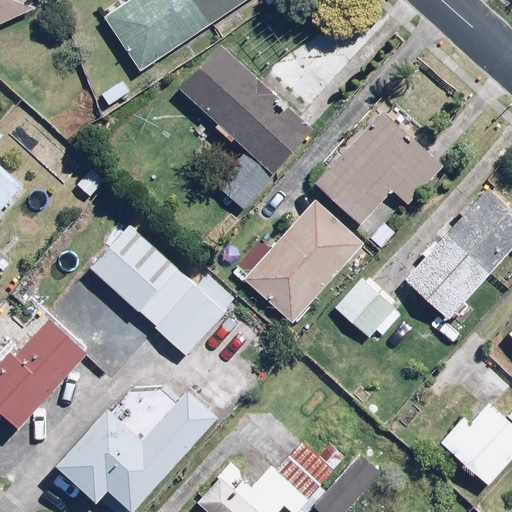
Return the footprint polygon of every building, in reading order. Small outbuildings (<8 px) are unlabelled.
[(33,0),(0,0),(0,22),(36,5),(33,0)] [(128,0),(105,15),(140,69),(246,0),(128,0)] [(223,46),(184,90),(277,173),(316,129),(223,46)] [(383,109),(317,179),(363,223),(394,190),(409,204),(444,167),(383,109)] [(275,174),(247,150),(215,186),(243,210),(275,174)] [(0,210),(23,185),(0,164),(0,210)] [(511,253),(511,206),(490,186),(406,276),(452,318),(511,253)] [(366,242),(315,198),(246,279),(296,322),(366,242)] [(221,312),(124,226),(88,267),(185,353),(221,312)] [(334,306),(371,339),(378,331),(386,337),(405,316),(361,276),(334,306)] [(13,351),(0,365),(0,408),(20,428),(91,352),(53,317),(17,355),(13,351)] [(170,390),(142,391),(122,411),(116,405),(58,465),(97,502),(110,489),(122,501),(114,509),(116,511),(127,511),(220,415),(191,388),(181,400),(170,390)] [(440,443),(490,486),(511,461),(511,411),(508,416),(492,402),(472,424),(464,416),(440,443)] [(346,511),(381,475),(360,455),(314,504),(321,511),(346,511)] [(285,511),(300,494),(266,466),(226,511),(285,511)]
